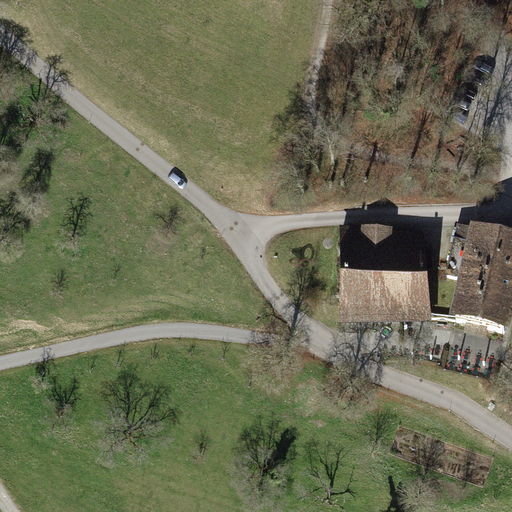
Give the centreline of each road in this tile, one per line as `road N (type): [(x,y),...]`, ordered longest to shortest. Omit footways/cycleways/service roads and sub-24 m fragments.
road 1 (unclassified): [(240,241),(283,305),(331,347),(452,400),(511,438)]
road 2 (track): [(331,347),(173,329),(0,364)]
road 3 (track): [(332,0),(312,92),(328,138),(376,156),(511,174)]
road 4 (unclassified): [(240,241),(211,207),(0,32)]
